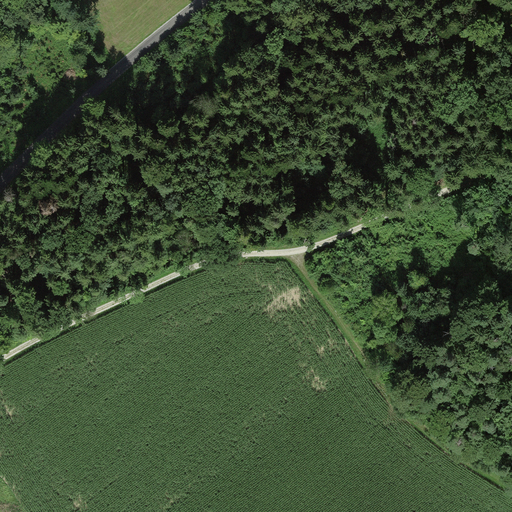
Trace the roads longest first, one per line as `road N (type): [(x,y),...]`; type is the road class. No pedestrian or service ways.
road 1 (track): [(511,168),(310,246),(196,265),(0,353)]
road 2 (unclassified): [(202,0),(0,183)]
road 3 (track): [(285,248),(431,430)]
